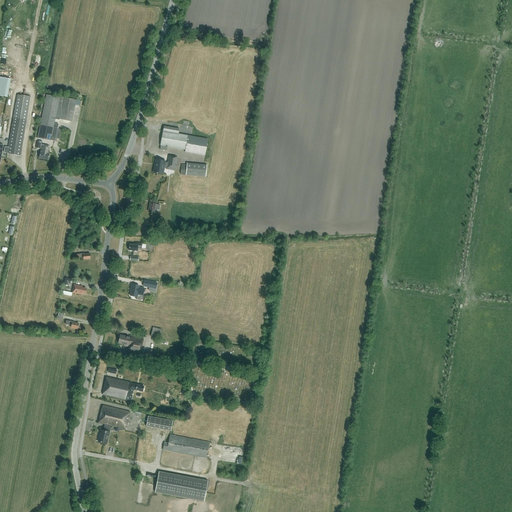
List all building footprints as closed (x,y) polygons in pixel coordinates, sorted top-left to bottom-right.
[(0,94),(7,96),(10,78),(0,76),(0,94)] [(7,154),(20,156),(30,96),(17,94),(8,147),(5,147),(4,152),(7,153),(7,154)] [(46,95),(40,125),(40,128),(39,128),(38,138),(55,141),(57,132),(58,128),(58,124),(54,123),(55,120),(59,120),(59,119),(72,121),(76,99),(63,97),(63,98),(46,95)] [(167,151),(167,147),(185,150),(185,152),(205,155),(208,139),(178,134),(179,129),(164,126),(160,145),(161,146),(160,149),(167,151)] [(50,146),(42,145),(42,143),(37,142),(36,148),(41,149),(40,152),(39,158),(48,160),(49,154),(49,151),(50,146)] [(175,170),(177,157),(169,155),(167,162),(165,162),(165,161),(157,160),(156,166),(155,166),(153,173),(163,174),(164,167),(166,168),(166,169),(175,170)] [(155,203),(150,202),(148,211),(154,212),(154,209),(159,210),(160,205),(155,204),(155,203)] [(74,284),(72,293),(81,295),(81,293),(85,294),(86,289),(82,288),(82,286),(74,284)] [(132,284),(131,288),(132,289),(130,296),(137,297),(136,300),(141,301),(142,295),(143,296),(145,288),(138,287),(139,286),(132,284)] [(65,324),(71,325),(71,327),(78,329),(79,324),(74,323),(74,322),(66,320),(65,324)] [(161,336),(162,328),(152,327),(151,335),(161,336)] [(130,337),(120,335),(118,343),(124,345),(124,346),(128,347),(127,351),(139,355),(143,339),(131,336),(130,337)] [(143,392),(144,386),(131,383),(131,382),(106,377),(102,395),(131,401),(133,390),(143,392)] [(109,432),(111,426),(126,429),(130,412),(103,405),(98,423),(104,424),(103,431),(101,430),(98,441),(107,443),(109,432)] [(145,426),(170,430),(172,420),(147,415),(145,426)] [(168,443),(164,443),(163,450),(206,458),(209,443),(170,435),(168,443)] [(204,502),(208,481),(159,472),(155,492),(204,502)]
